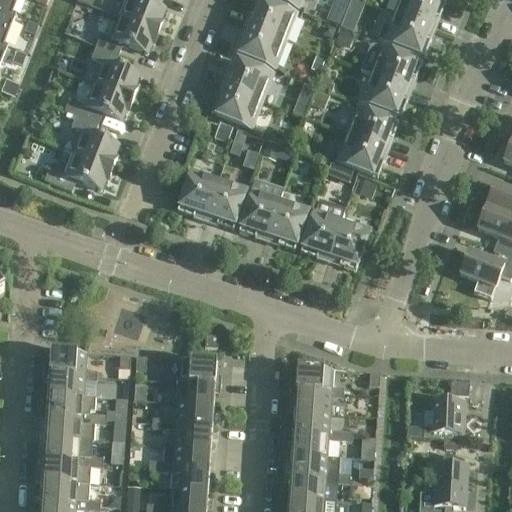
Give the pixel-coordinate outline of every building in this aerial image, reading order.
[(0,0),(0,11),(12,17),(13,16),(18,0),(0,0)] [(141,0),(127,0),(119,21),(159,36),(163,24),(161,23),(165,13),(140,3),(141,0)] [(267,0),(298,12),(303,0),(267,0)] [(400,0),(394,18),(435,33),(445,6),(430,0),(400,0)] [(245,29),(286,45),(296,18),(256,2),(245,29)] [(0,46),(4,48),(4,47),(16,17),(13,16),(12,17),(0,11),(0,46)] [(424,61),(435,33),(394,18),(389,30),(383,28),(378,42),(424,61)] [(159,36),(119,21),(111,42),(101,38),(96,51),(118,59),(123,48),(148,58),(152,47),(154,48),(159,36)] [(286,45),(245,29),(234,57),(275,72),(286,45)] [(370,49),(360,74),(370,78),(411,94),(422,66),(381,51),(374,48),(370,49)] [(118,59),(96,51),(91,63),(102,67),(94,88),(133,104),(137,91),(135,91),(139,80),(114,70),(118,59)] [(232,62),(221,90),(262,106),(273,78),(232,62)] [(401,121),(411,94),(370,78),(360,105),(401,121)] [(64,115),(76,120),(92,126),(97,115),(122,125),(126,114),(128,115),(133,104),(94,88),(85,109),(69,103),(64,115)] [(252,133),(262,106),(221,90),(211,117),(252,133)] [(347,138),(388,154),(399,127),(358,111),(347,138)] [(98,128),(92,126),(76,120),(71,132),(81,136),(73,158),(112,173),(117,161),(115,160),(119,149),(94,140),(98,128)] [(377,181),(388,154),(347,138),(337,166),(377,181)] [(511,144),(503,166),(511,169),(511,144)] [(108,185),(112,173),(73,158),(65,179),(49,172),(44,185),(72,196),(76,184),(101,194),(105,184),(108,185)] [(177,215),(205,225),(218,183),(191,174),(177,215)] [(247,193),(218,183),(205,225),(233,234),(247,193)] [(238,236),(266,245),(280,204),(283,194),(255,185),(238,236)] [(511,195),(494,189),(486,211),(511,221),(511,195)] [(280,204),(266,245),(294,254),(308,213),(280,204)] [(341,224),(342,224),(346,213),(319,204),(315,215),(314,215),(300,256),(328,265),(341,224)] [(511,221),(486,211),(477,233),(498,241),(494,253),(511,259),(511,221)] [(370,233),(342,224),(341,224),(328,265),(356,275),(370,233)] [(511,259),(494,253),(490,264),(468,256),(460,279),(477,286),(473,297),(491,304),(500,281),(510,284),(511,283),(511,259)] [(218,340),(205,339),(205,352),(218,353),(218,340)] [(44,367),(43,377),(85,380),(85,375),(86,358),(50,355),(50,368),(44,367)] [(131,361),(120,360),(119,374),(130,375),(131,361)] [(147,362),(136,361),(136,375),(146,376),(147,362)] [(179,386),(221,389),(221,379),(216,379),(216,367),(180,364),(179,381),(179,386)] [(290,384),(290,394),(332,397),(332,392),(333,375),(297,372),(296,384),(290,384)] [(84,402),(84,401),(85,385),(97,386),(97,376),(85,375),(85,380),(43,377),(43,387),(48,387),(48,399),(84,402)] [(380,378),(370,377),(369,391),(379,392),(380,378)] [(177,408),(214,410),(214,399),(220,399),(221,389),(179,386),(179,381),(167,380),(167,391),(179,392),(177,408)] [(451,385),(450,400),(468,401),(469,386),(451,385)] [(295,404),(294,416),(330,418),(331,402),(343,403),(344,393),(332,392),(332,397),(290,394),(289,404),(295,404)] [(48,399),(46,421),(82,423),(82,428),(94,429),(94,419),(90,419),(90,415),(95,415),(96,402),(84,401),(84,402),(48,399)] [(458,416),(458,406),(435,405),(434,432),(424,432),(423,442),(444,442),(444,436),(463,437),(463,417),(458,416)] [(177,408),(176,424),(176,430),(212,432),(214,410),(177,408)] [(294,416),(293,437),(329,440),(328,445),(340,446),(341,436),(329,435),(330,418),(294,416)] [(94,419),(94,429),(95,429),(106,430),(106,420),(94,419)] [(46,421),(45,442),(81,445),(93,446),(94,446),(95,429),(94,429),(82,428),(82,423),(46,421)] [(164,434),(164,424),(153,423),(152,433),(164,434)] [(176,424),(164,424),(164,434),(176,435),(175,451),(211,453),(212,432),(176,430),(176,424)] [(353,436),(341,436),(340,446),(352,447),(353,436)] [(293,437),(291,459),(327,461),(328,445),(329,440),(293,437)] [(45,442),(43,464),(79,466),(79,471),(91,472),(91,462),(93,446),(81,445),(45,442)] [(165,451),(164,467),(173,467),(173,473),(209,475),(211,453),(175,451),(175,452),(165,451)] [(435,490),(466,492),(468,471),(464,471),(464,464),(445,458),(441,470),(436,469),(435,490)] [(291,459),(290,480),(326,483),(325,488),(337,489),(338,479),(339,479),(340,463),(327,462),(327,461),(291,459)] [(91,462),(91,472),(103,473),(103,463),(91,462)] [(79,466),(43,464),(42,485),(90,489),(91,472),(79,471),(79,466)] [(149,476),(161,477),(162,467),(150,466),(149,476)] [(173,467),(164,467),(162,467),(161,477),(173,478),(172,494),(208,497),(209,475),(173,473),(173,467)] [(360,474),(359,486),(372,487),(373,475),(360,474)] [(339,479),(338,479),(337,489),(349,490),(350,479),(339,479)] [(290,480),(288,502),(324,504),(336,505),(337,489),(325,488),(326,483),(290,480)] [(88,511),(88,505),(89,505),(90,489),(42,485),(40,507),(76,509),(76,511),(88,511)] [(420,497),(419,511),(433,511),(433,510),(445,511),(444,511),(453,511),(465,511),(466,492),(435,490),(425,490),(425,497),(420,497)] [(206,511),(208,497),(172,494),(171,510),(170,511),(206,511)] [(288,502),(287,511),(335,511),(336,505),(324,504),(288,502)]
